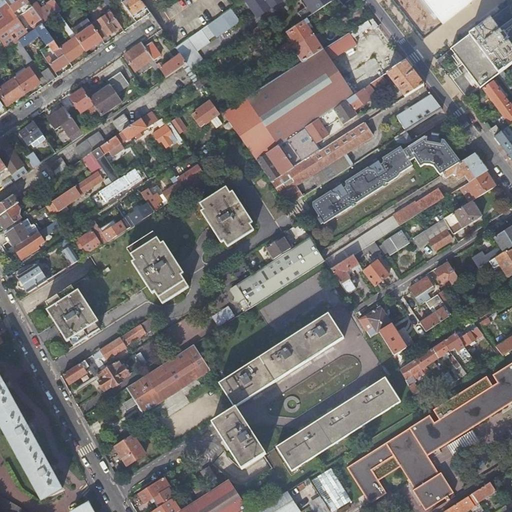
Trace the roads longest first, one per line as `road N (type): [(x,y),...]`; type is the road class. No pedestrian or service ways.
road 1 (residential): [(0,291),(121,511)]
road 2 (residential): [(373,0),(511,182)]
road 3 (residential): [(511,214),(349,319)]
road 4 (residential): [(155,20),(0,128)]
